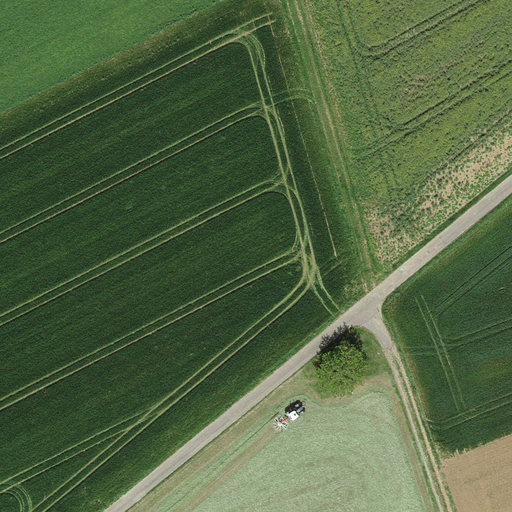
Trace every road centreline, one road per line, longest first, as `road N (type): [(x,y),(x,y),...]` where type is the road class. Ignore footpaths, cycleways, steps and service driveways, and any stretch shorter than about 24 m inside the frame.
road 1 (unclassified): [(113,511),(511,184)]
road 2 (track): [(366,305),(392,346),(448,511)]
